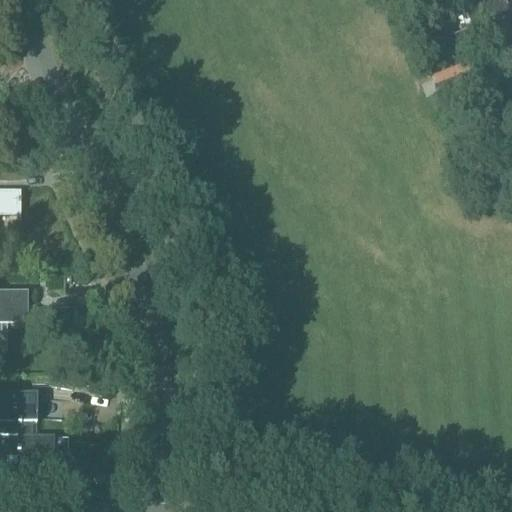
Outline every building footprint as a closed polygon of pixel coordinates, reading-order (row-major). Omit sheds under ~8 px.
[(507,97),(511,95),(511,37),(506,23),(511,21),(504,0),(499,2),(498,0),(472,0),(462,4),(473,33),(430,48),(435,63),(473,49),(474,53),(489,48),(507,97)] [(490,104),(482,85),(449,97),(456,116),(490,104)] [(504,116),(491,121),(499,142),(511,137),(504,116)] [(0,218),(20,219),(20,197),(0,196),(0,218)] [(0,353),(5,353),(5,331),(26,331),(27,298),(0,297),(0,353)] [(0,473),(14,474),(52,474),(52,442),(31,442),(31,403),(0,402),(0,473)]
